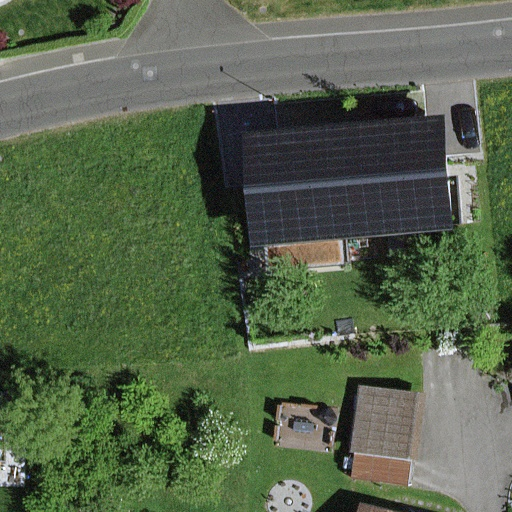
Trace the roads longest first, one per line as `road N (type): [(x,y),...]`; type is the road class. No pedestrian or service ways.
road 1 (residential): [(511,39),(225,61)]
road 2 (residential): [(225,61),(0,107)]
